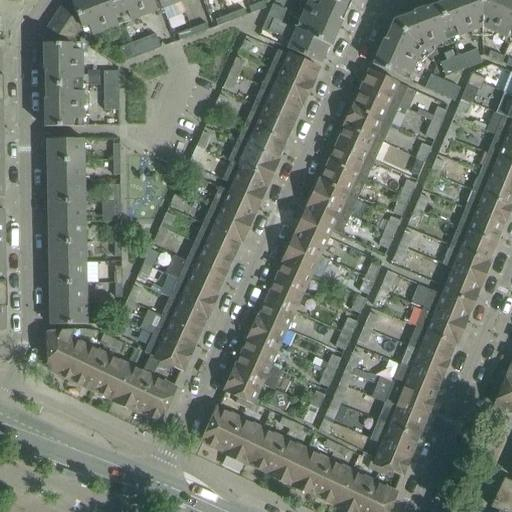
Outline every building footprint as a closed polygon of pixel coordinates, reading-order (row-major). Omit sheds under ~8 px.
[(124,23),(114,0),(75,0),(71,2),(71,3),(82,30),(84,37),(91,34),(92,35),(124,23)] [(159,0),(114,0),(124,23),(162,8),(159,0)] [(159,0),(162,8),(166,19),(186,12),(181,1),(180,0),(159,0)] [(330,46),(346,11),(350,2),(326,0),(307,0),(295,29),(294,30),(329,46),(330,46)] [(482,27),(482,0),(443,0),(392,20),(421,49),(482,27)] [(511,0),(482,0),(482,27),(510,40),(511,36),(511,0)] [(265,8),(263,1),(248,6),(251,13),(265,8)] [(77,32),(82,30),(71,3),(61,7),(53,19),(50,23),(44,33),(44,44),(74,42),(74,39),(76,34),(77,32)] [(320,64),(329,46),(294,30),(295,29),(280,22),(285,10),(273,4),(261,30),(266,33),(267,30),(290,40),(286,48),(320,64)] [(246,15),(243,8),(229,13),(232,20),(246,15)] [(217,26),(232,20),(229,13),(215,19),(217,26)] [(421,49),(392,20),(371,65),(406,81),(421,49)] [(208,29),(205,23),(191,28),(194,35),(208,29)] [(179,41),(194,35),(191,28),(177,34),(179,41)] [(160,48),(154,33),(136,40),(142,55),(160,48)] [(245,58),(252,43),(244,39),(237,54),(245,58)] [(142,55),(136,40),(118,47),(124,62),(142,55)] [(82,85),(82,49),(80,49),(80,42),(74,42),(44,44),(43,44),(43,86),(82,85)] [(309,88),(319,67),(286,52),(285,53),(277,49),(268,69),(309,88)] [(444,75),(480,62),(475,49),(439,62),(444,75)] [(500,64),(502,58),(488,52),(486,58),(500,64)] [(237,75),(243,61),(236,57),(229,72),(237,75)] [(309,88),(268,69),(260,87),(300,106),(301,106),(309,88)] [(406,87),(369,70),(360,89),(398,106),(406,87)] [(118,90),(117,71),(103,71),(104,90),(118,90)] [(231,90),(237,75),(229,72),(223,86),(231,90)] [(480,86),(484,77),(471,72),(467,80),(480,86)] [(459,89),(442,81),(430,76),(423,89),(453,103),(459,89)] [(479,89),(480,86),(467,80),(459,99),(468,103),(474,87),(479,89)] [(83,106),(82,85),(43,86),(44,127),(83,126),(83,106)] [(292,124),(300,106),(260,87),(251,106),(292,124)] [(398,106),(360,89),(352,106),(390,123),(395,112),(398,106)] [(118,110),(118,90),(104,90),(104,110),(118,110)] [(511,97),(504,94),(496,112),(507,116),(506,118),(511,120),(511,97)] [(220,113),(227,98),(219,95),(212,109),(220,113)] [(468,103),(459,99),(453,114),(462,117),(468,103)] [(292,124),(251,106),(243,124),(283,143),(292,124)] [(381,142),(390,123),(352,106),(344,125),(381,142)] [(439,125),(445,110),(436,106),(430,121),(439,125)] [(214,127),(220,113),(212,109),(206,124),(214,127)] [(493,111),(485,131),(493,135),(511,142),(511,120),(506,118),(507,116),(496,112),(493,111)] [(432,139),(439,125),(430,121),(423,135),(432,139)] [(453,140),(459,125),(450,121),(444,136),(453,140)] [(283,143),(243,124),(235,143),(276,162),(277,160),(276,160),(283,143)] [(345,126),(337,144),(373,160),(381,164),(384,158),(376,154),(381,142),(344,125),(344,126),(345,126)] [(203,151),(210,135),(202,132),(195,148),(203,151)] [(511,142),(493,135),(486,154),(511,164),(511,142)] [(447,154),(453,140),(444,136),(438,150),(447,154)] [(83,161),(82,139),(46,140),(46,161),(83,161)] [(420,142),(414,157),(423,161),(430,146),(420,142)] [(267,180),(276,162),(235,143),(227,160),(229,161),(229,162),(267,180)] [(373,160),(337,144),(329,162),(365,179),(373,160)] [(195,168),(203,151),(195,148),(188,165),(195,168)] [(511,164),(486,154),(478,172),(511,185),(511,164)] [(414,157),(408,172),(417,176),(423,161),(414,157)] [(437,176),(443,161),(435,158),(428,173),(437,176)] [(83,181),(83,161),(46,161),(47,182),(83,181)] [(267,180),(229,162),(221,180),(230,184),(259,197),(267,180)] [(365,179),(329,162),(320,181),(357,197),(365,179)] [(511,198),(511,185),(478,172),(471,190),(509,206),(511,198)] [(431,190),(437,176),(428,173),(422,187),(431,190)] [(184,193),(191,179),(183,176),(176,190),(184,193)] [(407,199),(414,183),(406,179),(399,195),(407,199)] [(84,202),(83,181),(47,182),(47,203),(84,202)] [(357,197),(320,181),(311,200),(348,216),(357,197)] [(259,197),(230,184),(226,191),(218,187),(209,207),(248,225),(257,205),(259,197)] [(177,208),(184,193),(176,190),(170,204),(177,208)] [(509,206),(471,190),(463,209),(501,225),(509,206)] [(421,213),(428,198),(419,194),(412,210),(421,213)] [(400,216),(407,199),(399,195),(392,212),(400,216)] [(348,216),(311,200),(303,218),(331,231),(331,230),(340,234),(348,216)] [(84,222),(84,202),(47,203),(47,223),(84,222)] [(248,225),(209,207),(200,225),(238,243),(239,241),(240,241),(248,225)] [(501,225),(463,209),(456,228),(494,244),(501,225)] [(415,226),(421,213),(412,210),(407,223),(415,226)] [(167,230),(174,216),(166,212),(159,227),(167,230)] [(390,216),(383,233),(391,237),(398,219),(390,216)] [(331,231),(303,218),(300,226),(292,243),(319,256),(327,238),(331,231)] [(84,242),(84,222),(47,223),(48,243),(84,242)] [(238,243),(200,225),(192,243),(230,261),(238,243)] [(161,245),(167,230),(159,227),(153,241),(161,245)] [(494,244),(456,228),(448,246),(487,262),(488,261),(487,260),(494,244)] [(405,249),(412,234),(404,230),(397,246),(405,249)] [(386,248),(391,237),(383,233),(378,244),(386,248)] [(85,263),(84,242),(48,243),(48,263),(85,263)] [(192,243),(184,261),(222,278),(230,261),(192,243)] [(292,243),(283,262),(311,275),(320,279),(328,260),(319,256),(292,243)] [(400,263),(405,249),(397,246),(391,259),(400,263)] [(487,262),(448,246),(441,263),(452,268),(451,268),(480,280),(487,262)] [(151,267),(157,253),(150,249),(143,264),(151,267)] [(176,257),(176,256),(172,255),(164,273),(168,275),(214,295),(222,278),(176,257)] [(302,293),(311,275),(283,262),(275,280),(302,293)] [(372,280),(379,265),(371,262),(364,277),(372,280)] [(85,283),(85,263),(48,263),(49,283),(85,283)] [(144,282),(151,267),(143,264),(136,278),(144,282)] [(472,299),(480,280),(451,268),(444,287),(472,299)] [(386,295),(393,279),(392,278),(394,273),(386,270),(377,291),(386,295)] [(216,296),(214,295),(168,275),(160,294),(168,297),(207,315),(216,296)] [(366,294),(372,280),(364,277),(358,290),(366,294)] [(294,311),(302,293),(275,280),(266,298),(294,311)] [(86,303),(85,283),(49,283),(49,304),(86,303)] [(134,304),(141,290),(133,286),(126,300),(134,304)] [(472,299),(444,287),(440,295),(429,290),(421,309),(461,326),(469,306),(472,299)] [(380,308),(386,295),(377,291),(372,304),(380,308)] [(358,313),(364,298),(356,295),(350,309),(358,313)] [(207,315),(168,297),(160,315),(198,333),(207,315)] [(286,330),(294,311),(266,298),(258,317),(286,330)] [(128,318),(134,304),(126,300),(120,315),(128,318)] [(111,319),(118,305),(112,302),(105,317),(111,319)] [(86,325),(86,303),(49,304),(49,326),(86,325)] [(461,326),(421,309),(414,327),(454,344),(461,326)] [(371,331),(377,316),(368,312),(362,328),(371,331)] [(198,333),(160,315),(151,333),(190,351),(198,333)] [(277,348),(286,330),(258,317),(249,335),(277,348)] [(348,336),(355,321),(347,317),(340,332),(348,336)] [(119,336),(126,322),(118,319),(111,333),(119,336)] [(454,344),(414,327),(406,346),(446,363),(454,344)] [(364,345),(371,331),(362,328),(356,341),(364,345)] [(69,379),(85,345),(70,338),(74,330),(47,331),(49,370),(69,379)] [(342,350),(348,336),(340,332),(334,346),(342,350)] [(109,347),(113,338),(102,333),(98,342),(109,347)] [(181,370),(190,351),(151,333),(143,351),(150,355),(150,356),(159,361),(160,360),(181,370)] [(269,365),(277,348),(249,335),(241,353),(269,366),(269,365)] [(121,352),(124,344),(125,343),(113,338),(109,347),(121,352)] [(92,389),(107,356),(85,345),(69,379),(91,390),(92,389)] [(446,363),(406,346),(399,365),(439,382),(446,363)] [(136,410),(151,378),(153,375),(159,361),(150,356),(143,370),(133,365),(139,351),(136,349),(128,366),(129,366),(114,400),(115,399),(117,400),(119,403),(123,405),(126,405),(136,410)] [(355,369),(360,354),(352,350),(345,365),(354,369),(355,369)] [(281,371),(269,365),(269,366),(241,353),(233,371),(262,384),(273,389),(281,371)] [(332,373),(339,358),(330,354),(324,369),(332,373)] [(129,366),(128,366),(107,356),(92,389),(113,399),(113,400),(114,400),(129,366)] [(367,373),(355,369),(354,369),(345,365),(337,383),(346,387),(352,374),(375,384),(378,377),(367,372),(367,373)] [(439,382),(399,365),(391,384),(431,400),(432,400),(439,382)] [(326,386),(332,373),(324,369),(318,383),(326,386)] [(511,391),(511,370),(509,369),(502,387),(511,391)] [(253,403),(262,384),(233,371),(224,389),(237,395),(248,400),(253,403)] [(158,420),(173,388),(174,385),(153,375),(151,378),(136,410),(158,420)] [(338,405),(346,387),(337,383),(329,402),(338,405)] [(431,400),(391,384),(383,402),(423,419),(431,400)] [(511,391),(502,387),(492,411),(511,413),(511,391)] [(317,410),(323,394),(315,390),(308,406),(317,410)] [(244,407),(248,400),(237,395),(233,402),(244,407)] [(255,412),(258,405),(253,403),(248,400),(244,407),(255,412)] [(333,419),(338,405),(329,402),(323,415),(333,419)] [(423,419),(383,402),(376,421),(416,437),(423,419)] [(311,423),(317,410),(308,406),(302,419),(311,423)] [(224,453),(239,419),(216,408),(201,441),(224,451),(223,453),(224,453)] [(289,428),(292,421),(281,416),(278,423),(289,428)] [(326,433),(331,423),(322,418),(317,429),(326,433)] [(245,463),(261,429),(239,419),(224,453),(225,454),(226,452),(234,456),(235,459),(240,461),(242,460),(245,461),(244,462),(245,463)] [(299,433),(303,426),(292,421),(289,428),(299,433)] [(408,456),(416,437),(376,421),(369,439),(379,443),(378,444),(408,456)] [(268,472),(283,440),(261,429),(245,463),(246,463),(247,463),(268,472)] [(333,451),(336,443),(325,438),(322,445),(333,451)] [(290,485),(306,451),(283,440),(268,472),(267,474),(290,485)] [(343,456),(347,449),(336,443),(333,451),(343,456)] [(401,475),(408,456),(378,444),(371,461),(380,465),(391,470),(401,475)] [(314,495),(328,462),(306,451),(290,485),(313,496),(314,495)] [(377,472),(380,465),(371,461),(369,460),(366,467),(377,472)] [(335,505),(350,472),(328,462),(314,495),(335,505)] [(388,477),(391,470),(380,465),(377,472),(388,477)] [(348,511),(359,511),(372,483),(350,472),(335,505),(339,507),(341,510),(344,511),(346,511),(348,511)] [(511,511),(511,482),(503,478),(489,506),(498,511),(499,511),(500,511),(501,511),(502,511),(511,511)] [(385,511),(394,493),(393,493),(372,483),(359,511),(385,511)]
